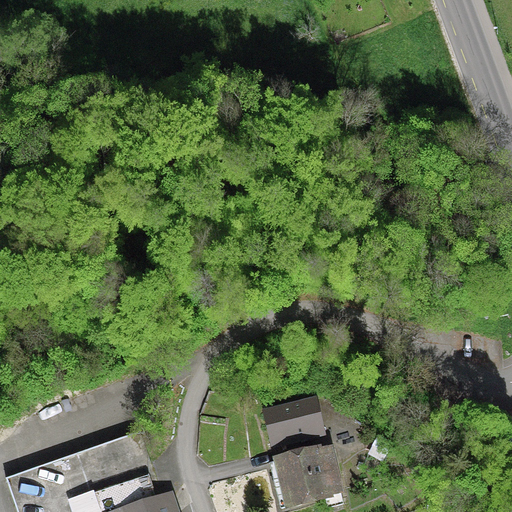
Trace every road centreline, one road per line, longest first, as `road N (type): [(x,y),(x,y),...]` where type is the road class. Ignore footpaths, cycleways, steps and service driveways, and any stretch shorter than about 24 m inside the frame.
road 1 (residential): [(511,386),(443,374),(347,318),(302,312),(267,322),(214,360),(186,415),(185,448),(204,511)]
road 2 (secondary): [(457,0),(511,151)]
